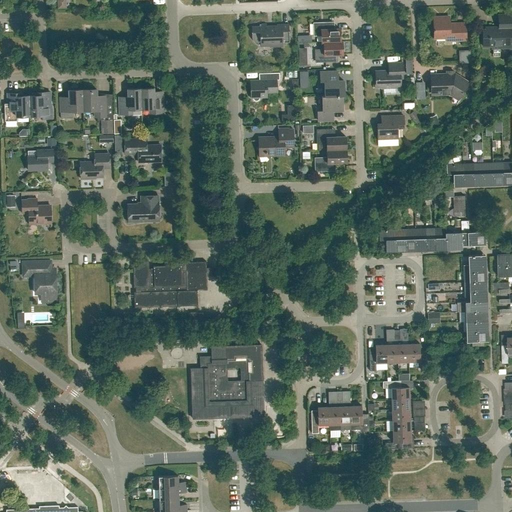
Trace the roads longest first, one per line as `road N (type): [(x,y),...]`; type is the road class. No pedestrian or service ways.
road 1 (residential): [(235,188),(358,183),(356,5)]
road 2 (residential): [(116,465),(303,454)]
road 3 (tertiary): [(116,465),(102,416),(1,337)]
road 4 (residential): [(497,440),(452,441),(433,423),(432,397),(444,381),(487,383)]
road 5 (residential): [(235,188),(232,89),(212,68),(181,64)]
road 6 (residential): [(360,320),(358,279),(369,262),(405,260),(418,269),(417,311)]
road 7 (residential): [(114,249),(112,197),(103,193),(64,203),(65,242),(75,250)]
road 8 (residential): [(181,64),(43,76)]
road 9 (residential): [(499,505),(361,509)]
road 10 (tertiary): [(0,386),(104,465)]
road 11 (residential): [(171,11),(295,7)]
road 12 (residential): [(114,249),(237,243)]
